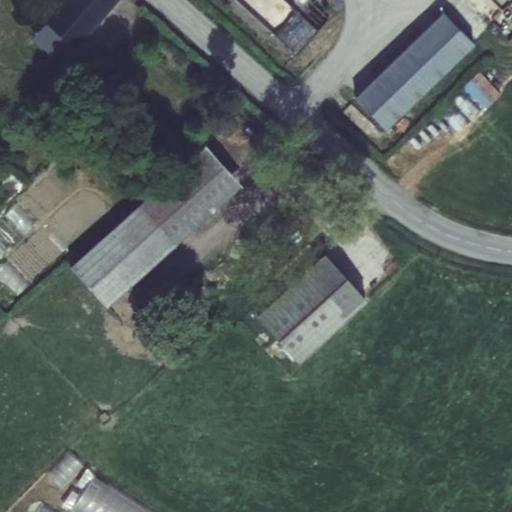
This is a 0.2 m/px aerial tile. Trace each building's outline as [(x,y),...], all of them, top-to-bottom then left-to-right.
[(74,0),(47,31),(78,55),(126,0),(74,0)] [(362,96),(394,129),(480,41),(449,10),(362,96)] [(217,147),(79,268),(118,311),(256,189),(217,147)] [(366,298),(325,255),(259,317),(301,361),(366,298)] [(160,511),(87,467),(65,503),(80,511),(160,511)]
